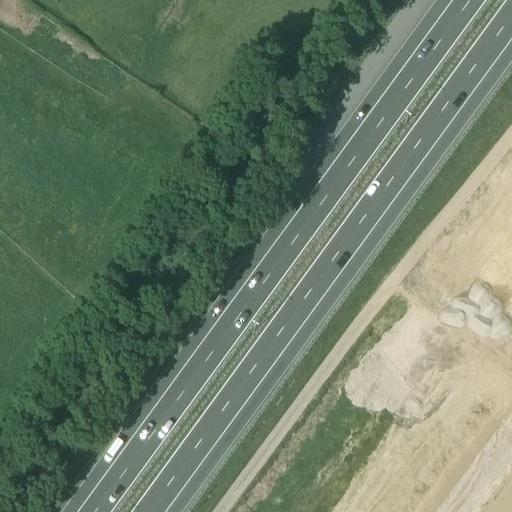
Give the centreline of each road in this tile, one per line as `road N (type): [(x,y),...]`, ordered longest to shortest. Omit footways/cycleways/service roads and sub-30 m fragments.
road 1 (motorway): [(461,0),(88,511)]
road 2 (motorway): [(156,511),(511,25)]
